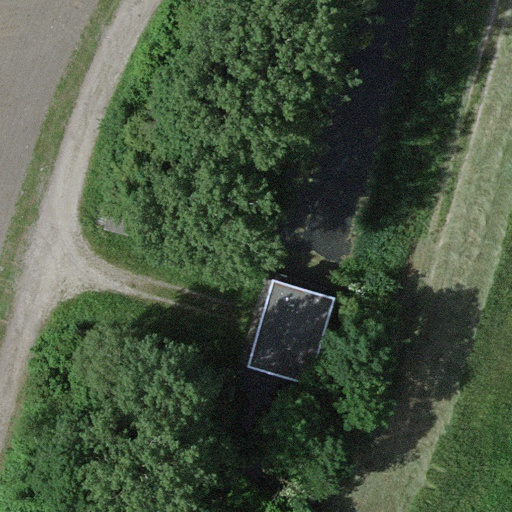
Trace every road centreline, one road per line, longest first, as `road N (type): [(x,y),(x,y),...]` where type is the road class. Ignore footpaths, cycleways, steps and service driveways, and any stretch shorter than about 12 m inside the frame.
road 1 (track): [(0,445),(50,262),(148,0)]
road 2 (track): [(506,0),(421,294)]
road 3 (track): [(50,262),(260,324)]
